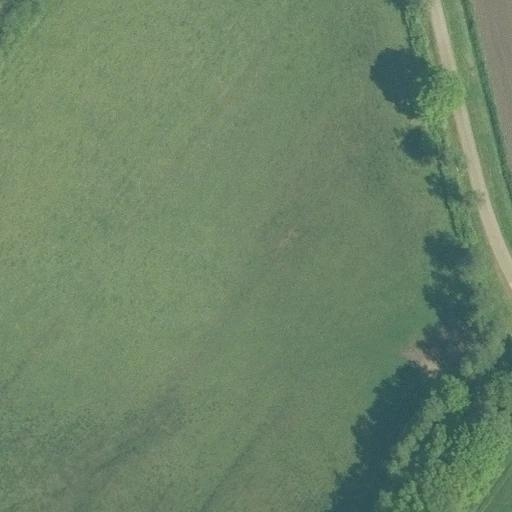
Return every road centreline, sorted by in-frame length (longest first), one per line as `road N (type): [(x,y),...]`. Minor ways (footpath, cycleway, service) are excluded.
road 1 (unclassified): [(511,279),(480,199),(432,0)]
road 2 (track): [(387,511),(511,358)]
